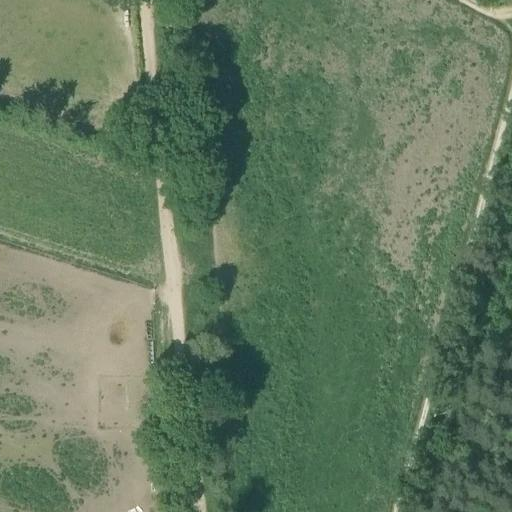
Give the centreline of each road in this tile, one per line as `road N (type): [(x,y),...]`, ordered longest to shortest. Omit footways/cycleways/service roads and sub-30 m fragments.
road 1 (track): [(195,511),(147,0)]
road 2 (track): [(397,511),(511,82)]
